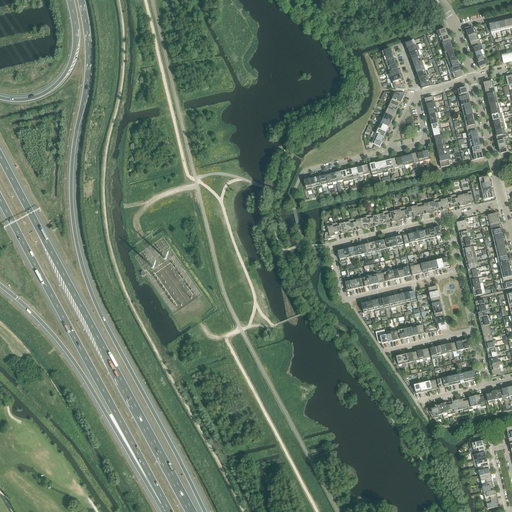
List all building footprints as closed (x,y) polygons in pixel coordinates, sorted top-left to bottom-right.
[(472,27),(466,29),(469,38),(477,35),(475,29),(473,30),(472,27)] [(445,29),(435,33),(437,39),(439,38),(448,35),(445,29)] [(448,35),(439,38),(441,44),(450,41),(448,35)] [(477,35),(469,38),(471,43),(479,40),(477,35)] [(479,40),(471,43),(473,48),(481,45),(479,40)] [(414,41),(405,44),(407,49),(416,46),(414,41)] [(450,41),(441,44),(443,49),(451,46),(450,41)] [(416,46),(407,49),(409,54),(418,51),(420,50),(418,45),(416,46)] [(481,45),(473,48),(475,54),(485,50),(483,45),(481,45)] [(443,49),(441,50),(443,55),(445,54),(453,51),(451,46),(443,49)] [(390,49),(378,54),(379,55),(383,54),(384,58),(392,54),(390,49)] [(485,50),(475,54),(476,59),(485,56),(487,55),(485,50)] [(418,51),(409,54),(411,59),(419,56),(418,51)] [(453,51),(445,54),(447,59),(455,56),(453,51)] [(392,54),(384,58),(382,58),(383,64),(386,63),(394,60),(392,54)] [(419,56),(411,59),(413,64),(421,61),(419,56)] [(455,56),(447,59),(444,60),(446,65),(447,65),(457,61),(455,56)] [(485,56),(476,59),(478,64),(487,61),(485,56)] [(394,60),(386,63),(383,64),(385,69),(388,68),(396,65),(394,60)] [(421,61),(413,64),(415,69),(423,66),(421,61)] [(457,61),(447,65),(449,70),(450,69),(459,66),(457,61)] [(487,61),(478,64),(480,69),(489,66),(487,61)] [(396,65),(388,68),(389,71),(389,73),(398,70),(396,65)] [(423,66),(415,69),(417,74),(427,70),(428,70),(426,65),(423,66)] [(459,66),(450,69),(452,74),(461,71),(459,66)] [(389,71),(385,73),(386,76),(390,74),(391,78),(400,75),(398,70),(389,73),(389,71)] [(427,70),(417,74),(418,79),(427,76),(427,77),(429,76),(427,70)] [(461,71),(452,74),(454,80),(463,77),(461,71)] [(391,78),(389,79),(391,84),(393,83),(402,80),(400,75),(391,78)] [(427,76),(418,79),(420,85),(429,81),(427,77),(427,76)] [(396,90),(405,90),(402,80),(393,83),(396,90)] [(429,81),(420,85),(422,90),(431,87),(429,81)] [(493,82),(484,84),(485,90),(494,88),(493,82)] [(466,88),(458,90),(459,96),(468,94),(466,88)] [(389,97),(389,98),(401,104),(405,93),(399,93),(398,96),(395,95),(393,98),(389,97)] [(388,99),(392,101),(390,105),(398,108),(401,104),(389,98),(388,99)] [(385,106),(384,108),(396,113),(398,108),(390,105),(389,108),(385,106)] [(383,109),(387,111),(386,114),(394,118),(396,113),(384,108),(383,109)] [(379,118),(381,119),(383,119),(391,123),(394,118),(386,114),(384,118),(380,116),(380,118),(379,118)] [(381,119),(379,123),(381,124),(389,128),(391,123),(383,119),(381,119)] [(376,126),(375,127),(377,128),(379,129),(387,133),(389,128),(381,124),(379,128),(376,126)] [(375,133),(376,134),(385,138),(387,133),(379,129),(377,128),(375,133)] [(374,133),(371,138),(382,143),(385,138),(376,134),(375,133),(374,133)] [(371,138),(370,137),(370,139),(374,140),(372,144),(378,147),(380,148),(382,143),(371,138)] [(471,148),(469,149),(470,155),(473,154),(482,152),(480,146),(471,148)] [(508,146),(499,148),(501,154),(509,152),(508,146)] [(482,152),(473,154),(470,155),(472,161),(483,158),(482,152)] [(423,153),(417,154),(419,163),(423,162),(424,164),(427,163),(426,161),(425,161),(423,153)] [(405,170),(406,170),(405,166),(404,166),(401,158),(396,159),(398,168),(399,169),(403,169),(403,171),(404,173),(405,173),(405,170)] [(384,171),(385,173),(383,173),(383,174),(389,172),(388,170),(386,161),(380,163),(383,171),(384,171)] [(383,173),(385,173),(384,171),(383,171),(380,163),(375,164),(378,174),(383,173)] [(375,164),(370,165),(373,176),(378,175),(378,174),(375,164)] [(367,166),(362,167),(364,176),(368,175),(369,179),(370,178),(367,166)] [(488,175),(478,177),(479,179),(480,185),(490,182),(489,177),(488,177),(488,175)] [(325,176),(320,177),(322,186),(326,185),(326,187),(329,186),(329,184),(327,184),(325,176)] [(309,179),(304,181),(307,192),(312,191),(312,188),(309,179)] [(467,194),(463,195),(465,205),(474,203),(471,191),(467,192),(467,194)] [(459,194),(454,195),(457,207),(465,205),(463,195),(459,196),(459,194)] [(450,196),(450,198),(446,199),(449,209),(457,207),(454,195),(450,196)] [(442,198),(437,199),(440,211),(449,209),(446,199),(442,200),(442,198)] [(433,202),(429,203),(432,213),(440,211),(437,199),(433,200),(433,202)] [(429,201),(420,203),(423,215),(432,213),(429,203),(429,201)] [(416,206),(412,207),(415,217),(423,215),(420,203),(416,204),(416,206)] [(415,217),(412,207),(408,208),(408,206),(403,207),(406,219),(415,217)] [(400,210),(395,211),(398,221),(406,219),(403,207),(399,208),(400,210)] [(398,221),(395,211),(391,212),(391,210),(386,211),(389,223),(398,221)] [(382,212),(383,214),(378,215),(381,225),(389,223),(386,211),(382,212)] [(374,214),(370,215),(372,227),(381,225),(378,215),(374,216),(374,214)] [(366,218),(362,219),(364,229),(372,227),(370,215),(365,216),(366,218)] [(364,229),(362,219),(357,220),(357,218),(353,219),(355,231),(364,229)] [(349,222),(345,223),(347,233),(355,231),(353,219),(348,220),(349,222)] [(464,221),(456,223),(458,228),(466,226),(465,223),(468,222),(467,219),(464,219),(464,221)] [(340,222),(336,223),(338,235),(347,233),(345,223),(340,224),(340,222)] [(332,226),(327,227),(329,233),(325,234),(325,240),(331,239),(331,237),(338,235),(336,223),(331,224),(332,226)] [(435,229),(437,237),(440,236),(441,239),(443,239),(440,227),(435,229)] [(469,237),(468,233),(474,232),(473,230),(470,231),(459,234),(460,239),(469,237)] [(408,235),(403,236),(405,245),(409,244),(409,247),(411,246),(408,235)] [(343,250),(338,252),(341,263),(346,261),(343,250)] [(475,252),(464,255),(465,260),(476,257),(475,252)] [(476,257),(465,260),(466,265),(478,263),(476,257)] [(405,266),(403,267),(405,278),(411,276),(409,268),(405,268),(405,266)] [(511,276),(503,279),(504,284),(511,282),(511,276)] [(504,284),(502,285),(503,290),(511,287),(511,282),(504,284)] [(437,286),(428,288),(429,292),(427,292),(427,294),(438,292),(437,286)] [(484,289),(473,292),(474,297),(485,294),(484,289)] [(412,304),(412,305),(414,305),(414,303),(417,302),(414,291),(409,293),(412,304)] [(388,296),(388,298),(391,309),(396,307),(393,297),(393,295),(388,296)] [(484,302),(487,302),(486,300),(475,302),(476,308),(485,306),(484,302)] [(367,303),(361,304),(363,313),(367,312),(367,314),(370,314),(367,303)] [(417,324),(419,335),(425,334),(422,325),(419,326),(419,324),(417,324)] [(470,351),(467,340),(461,341),(463,350),(467,349),(468,352),(470,351)] [(435,348),(430,349),(432,360),(438,359),(435,348)] [(402,356),(396,357),(396,358),(393,358),(395,363),(398,363),(398,366),(402,365),(402,367),(404,366),(402,356)] [(432,379),(430,380),(432,390),(438,389),(436,380),(432,381),(432,379)] [(419,382),(414,383),(415,388),(416,392),(416,394),(422,393),(419,382)] [(491,392),(486,393),(488,402),(491,401),(492,403),(494,403),(491,392)] [(483,394),(474,397),(477,406),(481,405),(481,407),(486,406),(483,394)] [(473,409),(473,407),(477,406),(474,397),(466,399),(469,410),(473,409)] [(466,399),(457,401),(460,410),(464,409),(464,411),(469,410),(466,399)] [(457,401),(449,403),(452,414),(456,413),(456,411),(460,410),(457,401)] [(449,403),(440,405),(443,414),(447,413),(447,415),(452,414),(449,403)] [(432,405),(426,409),(433,419),(439,417),(439,415),(432,407),(432,405)] [(440,405),(432,407),(439,415),(443,414),(440,405)] [(482,439),(479,440),(471,441),(471,442),(470,442),(470,443),(469,444),(470,445),(471,449),(473,449),(474,452),(486,449),(485,446),(484,446),(482,439)] [(474,461),(476,460),(486,458),(485,453),(487,453),(486,449),(474,452),(475,455),(472,456),(474,461)] [(486,458),(476,460),(474,461),(475,469),(478,469),(490,466),(489,462),(488,463),(486,458)] [(478,469),(480,476),(478,476),(478,477),(490,474),(489,469),(491,469),(490,466),(478,469)] [(490,474),(478,477),(478,478),(480,477),(482,485),(494,482),(493,479),(491,479),(490,474)] [(494,482),(482,485),(484,493),(494,491),(493,486),(494,485),(494,482)] [(484,493),(482,493),(482,494),(484,494),(486,501),(498,498),(497,495),(495,495),(494,491),(484,493)] [(498,498),(486,501),(488,509),(498,507),(497,502),(498,502),(498,498)]
